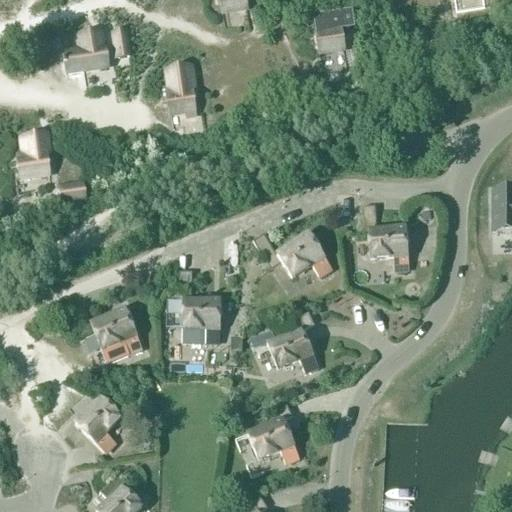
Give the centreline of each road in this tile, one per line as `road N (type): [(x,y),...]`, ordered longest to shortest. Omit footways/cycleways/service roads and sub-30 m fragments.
road 1 (residential): [(64,291),(327,188),(459,191)]
road 2 (residential): [(339,511),(350,413),(447,316),(459,191)]
